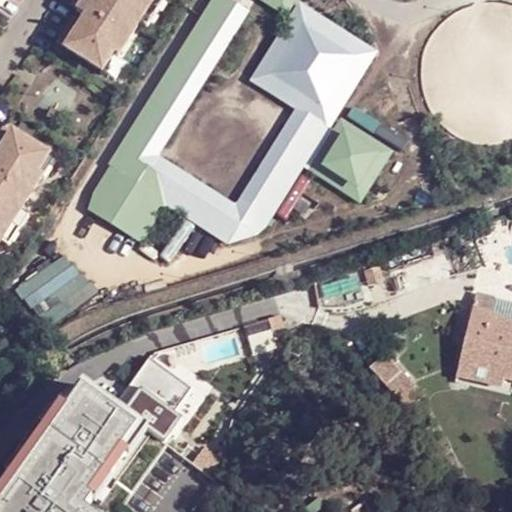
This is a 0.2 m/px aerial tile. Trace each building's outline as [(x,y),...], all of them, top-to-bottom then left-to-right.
[(58,45),(104,74),(115,57),(120,60),(142,26),(143,24),(140,23),(154,0),(81,0),(85,3),(78,14),(94,24),(90,29),(75,19),(58,45)] [(313,150),(329,124),(305,109),(240,210),(160,160),(253,12),(229,0),(221,0),(89,206),(140,238),(165,199),(235,245),(264,238),(308,168),(361,198),(385,158),(344,132),(327,158),(313,150)] [(154,0),(140,23),(143,24),(142,26),(150,31),(169,0),(154,0)] [(295,0),(265,0),(287,13),(295,0)] [(259,80),(305,109),(329,124),(374,53),(305,9),(259,80)] [(0,247),(1,245),(2,244),(0,242),(0,241),(19,213),(21,214),(22,213),(44,179),(39,176),(50,159),(4,130),(0,136),(0,163),(3,165),(0,169),(0,247)] [(10,250),(30,219),(22,213),(21,214),(19,213),(0,241),(0,242),(2,244),(1,245),(10,250)] [(70,256),(18,287),(43,328),(94,298),(70,256)] [(481,293),(462,377),(506,386),(508,380),(511,380),(511,320),(495,316),(499,298),(481,293)] [(199,343),(207,369),(251,355),(243,330),(199,343)] [(386,355),(371,369),(401,401),(416,386),(386,355)] [(88,511),(94,503),(88,499),(104,475),(110,479),(126,455),(120,452),(138,426),(147,432),(168,447),(185,422),(177,416),(194,392),(151,363),(130,393),(136,397),(122,416),(117,412),(85,391),(77,403),(19,488),(16,485),(15,486),(0,508),(0,510),(2,511),(88,511)] [(136,397),(130,393),(117,412),(122,416),(136,397)] [(16,485),(19,488),(77,403),(75,402),(52,421),(10,483),(15,486),(16,485)] [(130,458),(147,432),(138,426),(120,452),(126,455),(130,458)] [(110,479),(104,475),(88,499),(94,503),(98,505),(114,481),(110,479)]
